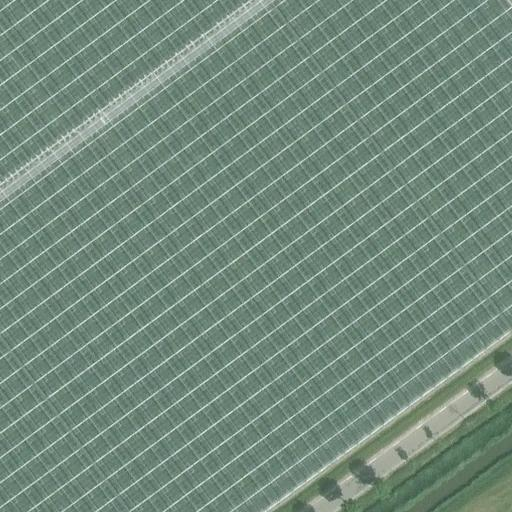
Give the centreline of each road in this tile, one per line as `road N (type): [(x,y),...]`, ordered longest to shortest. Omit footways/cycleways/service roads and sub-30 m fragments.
road 1 (tertiary): [(311,511),(511,364)]
road 2 (unknown): [(511,399),(358,511)]
